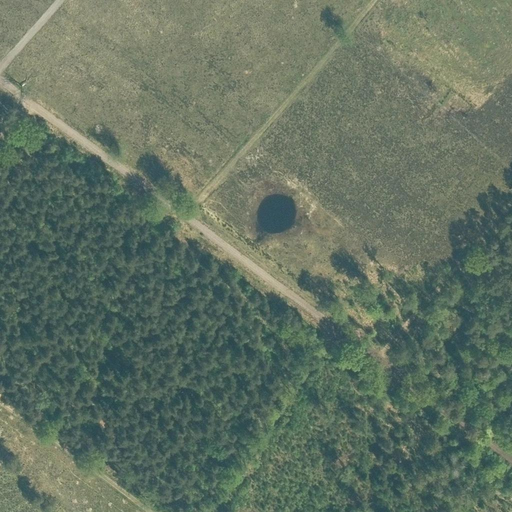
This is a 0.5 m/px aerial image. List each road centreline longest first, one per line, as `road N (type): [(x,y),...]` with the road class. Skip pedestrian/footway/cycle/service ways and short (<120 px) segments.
road 1 (track): [(511,461),(29,101)]
road 2 (track): [(186,216),(374,0)]
road 3 (track): [(335,328),(207,511)]
road 4 (track): [(149,511),(0,399)]
